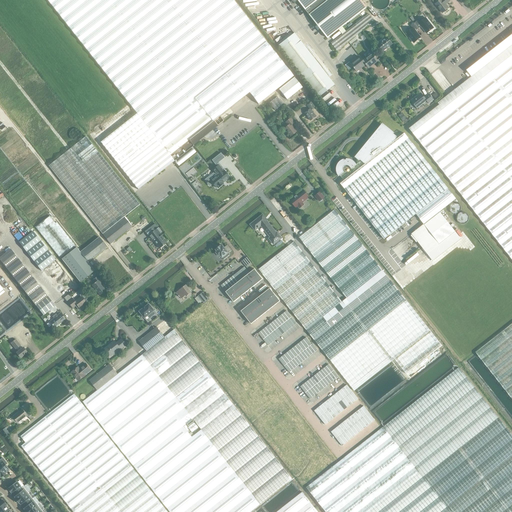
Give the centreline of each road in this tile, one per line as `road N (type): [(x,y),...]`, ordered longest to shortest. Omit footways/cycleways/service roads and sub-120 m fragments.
road 1 (tertiary): [(178,252),(497,0)]
road 2 (unclassified): [(376,424),(338,454),(178,252)]
road 3 (tertiary): [(0,393),(178,252)]
